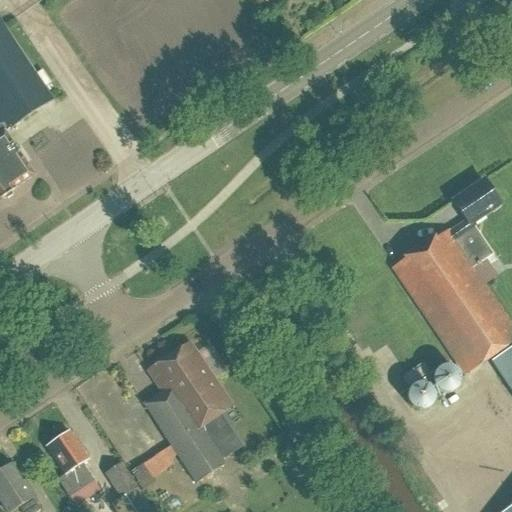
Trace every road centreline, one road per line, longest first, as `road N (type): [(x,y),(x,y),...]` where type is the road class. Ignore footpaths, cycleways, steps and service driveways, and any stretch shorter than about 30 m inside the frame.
road 1 (secondary): [(65,235),(411,0)]
road 2 (unclassified): [(196,282),(511,69)]
road 3 (unclassified): [(348,511),(196,282)]
road 4 (residential): [(0,416),(129,328)]
